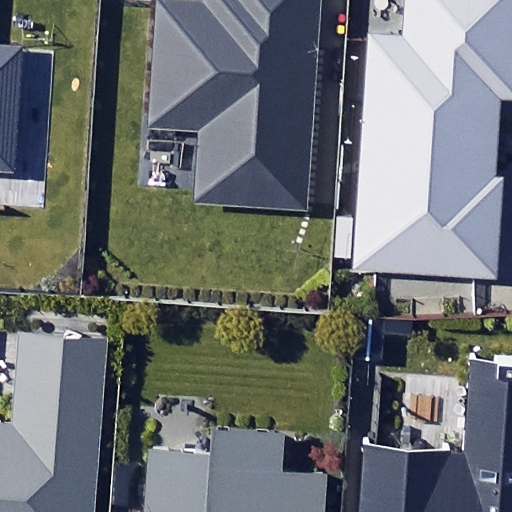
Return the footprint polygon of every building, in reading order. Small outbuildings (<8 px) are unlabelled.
[(205,125),(200,201),(309,208),(322,0),(203,0),(204,1),(192,0),(158,0),(151,122),(205,125)] [(368,32),(350,272),(498,283),(505,179),(495,178),(501,97),(511,97),(511,0),(400,0),(398,35),(368,32)] [(0,172),(16,173),(24,46),(0,44),(0,172)] [(368,319),(366,360),(406,362),(408,321),(368,319)] [(0,511),(102,511),(115,336),(18,329),(11,423),(0,422),(0,511)] [(511,511),(511,362),(471,360),(464,454),(365,447),(360,511),(511,511)] [(323,511),(325,474),(285,472),(287,429),(212,425),(211,454),(148,451),(144,511),(323,511)]
